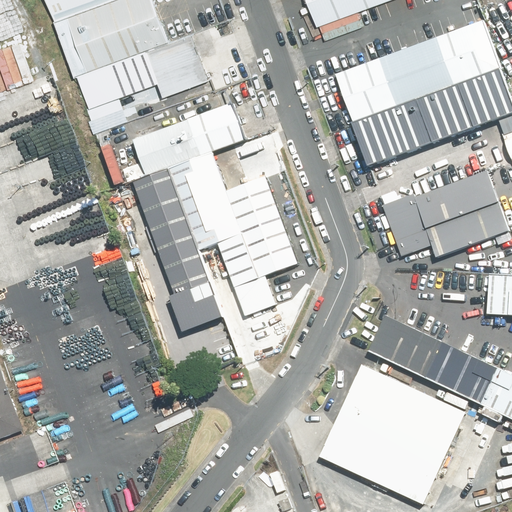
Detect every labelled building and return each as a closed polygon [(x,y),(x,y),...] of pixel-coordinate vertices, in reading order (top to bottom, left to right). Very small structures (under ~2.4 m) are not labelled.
[(51,0),(57,18),(107,0),(51,0)] [(157,0),(107,0),(57,18),(74,71),(149,45),(171,38),(157,0)] [(309,0),(318,25),(386,0),(309,0)] [(486,19),(339,72),(357,122),(504,69),(486,19)] [(195,29),(171,38),(149,45),(74,71),(95,129),(130,116),(122,96),(164,81),(168,94),(212,79),(195,29)] [(511,91),(504,69),(357,122),(372,163),(511,112),(511,91)] [(237,99),(137,137),(152,177),(173,170),(216,155),(253,141),(237,99)] [(511,116),(498,122),(511,161),(511,116)] [(216,155),(173,170),(205,254),(221,248),(247,238),(229,191),(216,155)] [(511,232),(487,167),(387,205),(407,259),(437,248),(443,262),(511,235),(511,232)] [(173,170),(152,177),(133,185),(174,294),(169,296),(182,328),(226,312),(205,254),(173,170)] [(229,191),(247,238),(262,277),(297,263),(265,178),(229,191)] [(262,277),(247,238),(221,248),(248,319),(274,308),(262,277)] [(511,275),(490,273),(486,314),(511,316),(511,275)] [(511,374),(386,315),(368,352),(511,420),(511,374)] [(2,347),(0,347),(0,444),(33,432),(2,347)] [(474,412),(368,363),(324,457),(430,506),(474,412)] [(46,429),(0,444),(0,457),(3,466),(8,464),(10,470),(21,466),(20,461),(31,457),(30,453),(52,445),(46,429)]
